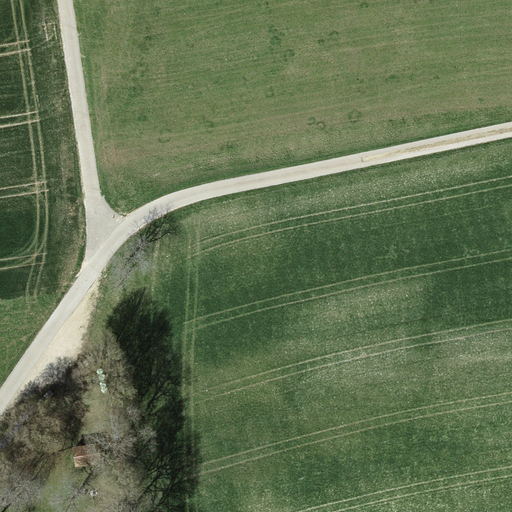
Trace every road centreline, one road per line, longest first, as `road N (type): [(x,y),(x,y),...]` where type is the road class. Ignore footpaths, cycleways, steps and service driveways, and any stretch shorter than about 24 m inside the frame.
road 1 (track): [(0,440),(69,352),(99,273),(128,229),(162,208),(511,130)]
road 2 (track): [(99,273),(65,0)]
